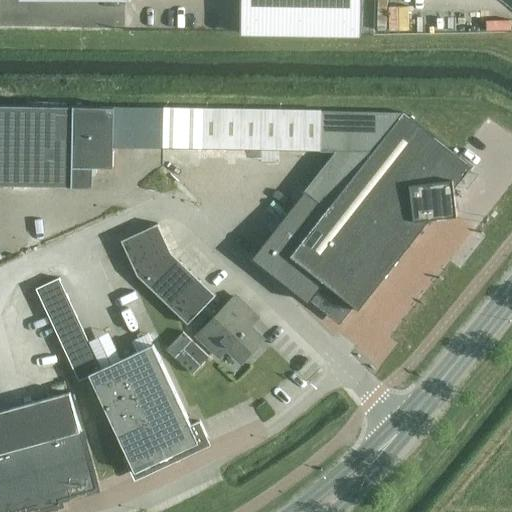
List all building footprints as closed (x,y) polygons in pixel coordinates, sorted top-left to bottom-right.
[(242,33),(361,36),(361,0),(242,0),(242,32),(242,33)] [(116,106),(0,103),(0,184),(73,186),(74,182),(90,182),(90,167),(94,167),(94,166),(114,167),(116,106)] [(164,108),(163,148),(202,148),(322,151),(323,111),(203,108),(164,108)] [(336,152),(254,257),(310,302),(311,302),(313,298),(340,319),(352,303),(355,305),(360,309),(394,265),(402,255),(431,219),(458,216),(454,185),(458,184),(470,169),(472,167),(407,115),(404,113),(323,111),(322,151),(336,152)] [(188,324),(202,310),(214,321),(217,318),(205,307),(216,295),(172,252),(159,224),(122,241),(138,276),(188,324)] [(191,425),(154,344),(102,369),(60,278),(37,289),(80,380),(90,375),(136,472),(208,438),(200,421),(191,425)] [(250,311),(236,298),(217,318),(214,321),(199,337),(220,357),(221,356),(220,355),(228,347),(242,360),(262,340),(242,320),(250,311)] [(210,357),(184,332),(167,350),(193,375),(210,357)] [(58,499),(97,489),(70,392),(0,411),(0,511),(10,511),(39,504),(40,509),(59,503),(58,499)]
